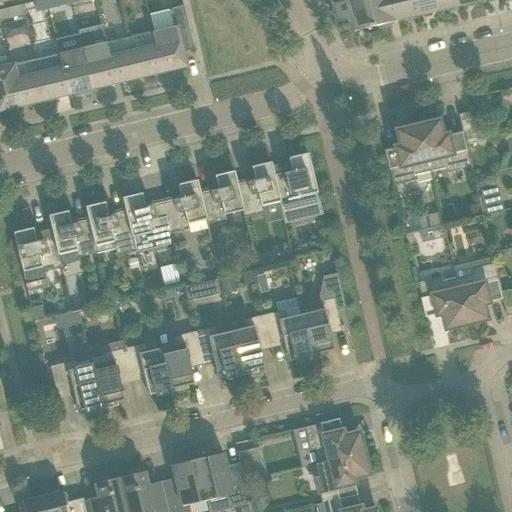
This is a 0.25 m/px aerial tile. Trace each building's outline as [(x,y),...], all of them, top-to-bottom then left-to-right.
[(48,9),(45,0),(41,0),(34,2),(36,12),(48,9)] [(45,0),(48,9),(59,6),(57,0),(45,0)] [(377,26),(370,0),(347,0),(348,2),(346,6),(347,11),(351,13),(353,20),(350,24),(354,26),(355,31),(377,26)] [(393,0),(370,0),(377,26),(381,28),(385,27),(388,23),(398,21),(393,0)] [(393,0),(398,21),(407,18),(411,21),(413,17),(419,16),(415,0),(393,0)] [(415,0),(419,16),(425,14),(428,17),(431,13),(440,11),(437,0),(415,0)] [(437,0),(440,11),(449,8),(453,11),(455,7),(461,6),(459,0),(437,0)] [(21,5),(10,8),(0,10),(0,16),(1,20),(23,15),(21,5)] [(174,26),(152,32),(161,71),(185,66),(182,52),(193,49),(182,5),(170,8),(170,10),(169,12),(171,20),(173,22),(174,26)] [(114,83),(105,43),(101,25),(77,31),(82,48),(91,88),(114,83)] [(152,32),(128,37),(138,77),(161,71),(152,32)] [(138,77),(128,37),(105,43),(114,83),(138,77)] [(91,88),(82,48),(58,54),(68,94),(91,88)] [(68,94),(58,54),(35,60),(44,99),(68,94)] [(44,99),(35,60),(12,65),(21,105),(44,99)] [(0,110),(21,105),(12,65),(0,68),(0,110)] [(459,114),(463,132),(465,139),(478,136),(472,111),(459,114)] [(465,139),(463,132),(445,136),(441,121),(421,126),(432,171),(446,168),(448,173),(472,167),(465,139)] [(432,171),(421,126),(400,131),(404,146),(386,150),(394,186),(418,180),(417,175),(432,171)] [(290,171),(273,175),(281,208),(280,208),(284,223),(322,214),(307,153),(287,158),(290,171)] [(254,180),(236,184),(242,210),(244,217),(262,213),(261,206),(279,201),(280,208),(281,208),(273,175),(270,162),(250,167),(254,180)] [(217,189),(199,193),(205,219),(206,224),(226,219),(224,214),(242,210),(236,184),(233,171),(214,175),(217,189)] [(199,193),(196,180),(176,184),(180,198),(162,202),(169,233),(189,228),(187,223),(205,219),(199,193)] [(506,210),(500,186),(482,190),(488,215),(506,210)] [(169,233),(162,202),(144,206),(141,193),(121,198),(124,211),(125,211),(134,251),(135,251),(136,252),(169,244),(167,233),(169,233)] [(104,202),(84,207),(87,220),(88,219),(96,253),(114,249),(116,255),(134,251),(125,211),(124,211),(107,215),(104,202)] [(88,219),(87,220),(70,224),(67,211),(47,215),(52,237),(53,236),(60,268),(61,268),(60,265),(78,261),(78,257),(96,253),(88,219)] [(444,225),(420,230),(423,243),(447,237),(444,225)] [(53,236),(52,237),(35,241),(32,228),(12,232),(22,272),(40,267),(41,272),(60,268),(53,236)] [(495,263),(494,263),(493,259),(455,267),(457,276),(468,323),(489,318),(485,303),(503,299),(502,291),(495,263)] [(174,264),(159,268),(164,286),(179,282),(174,264)] [(314,311),(300,314),(311,359),(327,355),(326,352),(333,350),(328,328),(339,325),(340,332),(341,332),(335,307),(343,305),(344,309),(345,309),(336,273),(322,277),(317,303),(312,304),(314,311)] [(232,276),(219,279),(222,293),(235,290),(232,276)] [(468,323),(457,276),(442,279),(441,276),(430,279),(431,282),(422,284),(425,297),(422,298),(426,317),(444,313),(447,328),(468,323)] [(193,285),(184,287),(187,301),(196,299),(193,285)] [(511,289),(502,291),(503,299),(507,316),(511,314),(511,289)] [(41,306),(31,308),(34,321),(45,319),(41,306)] [(87,309),(78,311),(81,324),(90,321),(87,309)] [(311,359),(300,314),(286,318),(284,310),(263,315),(270,342),(282,339),(287,361),(294,359),(295,363),(311,359)] [(270,342),(263,315),(242,320),(244,328),(230,331),(241,376),(241,375),(257,371),(256,368),(263,367),(258,345),(270,342)] [(214,327),(193,332),(200,359),(212,356),(217,378),(224,376),(225,380),(241,376),(230,331),(216,334),(214,327)] [(174,344),(160,348),(171,393),(171,392),(187,388),(186,385),(193,384),(188,362),(200,359),(193,332),(172,337),(174,344)] [(144,344),(123,349),(130,375),(142,373),(147,394),(154,393),(155,396),(171,393),(160,348),(146,351),(144,344)] [(130,375),(123,349),(102,354),(104,361),(90,365),(101,409),(117,405),(116,402),(123,400),(118,378),(130,375)] [(66,362),(49,366),(49,367),(57,400),(58,400),(57,393),(72,389),(73,396),(77,411),(84,409),(85,413),(101,409),(90,365),(76,368),(74,360),(66,362)] [(309,438),(306,439),(308,450),(314,449),(317,463),(362,453),(357,432),(342,436),(338,418),(319,423),(319,426),(306,429),(309,438)] [(222,453),(196,459),(206,500),(225,495),(234,511),(250,511),(251,511),(243,481),(239,463),(226,466),(222,453)] [(362,453),(317,463),(321,479),(315,480),(321,503),(356,495),(352,477),(367,474),(362,453)] [(237,457),(239,463),(243,481),(256,478),(250,454),(237,457)] [(162,481),(161,481),(168,511),(187,511),(187,504),(206,500),(196,459),(170,465),(175,483),(163,486),(162,481)] [(119,477),(126,511),(168,511),(161,481),(159,482),(160,489),(149,491),(144,471),(119,477)] [(83,500),(85,511),(126,511),(119,477),(93,483),(98,502),(86,505),(85,500),(83,500)] [(85,511),(83,500),(82,498),(80,498),(81,503),(66,506),(65,502),(66,501),(66,500),(66,499),(67,498),(66,497),(66,495),(65,494),(64,493),(63,492),(61,492),(59,491),(41,496),(43,507),(41,507),(42,511),(85,511)] [(360,511),(356,495),(321,503),(323,511),(376,511),(376,508),(360,511)] [(43,507),(41,496),(22,500),(21,501),(19,503),(19,504),(18,505),(18,507),(18,509),(19,511),(20,511),(21,511),(42,511),(41,507),(43,507)]
